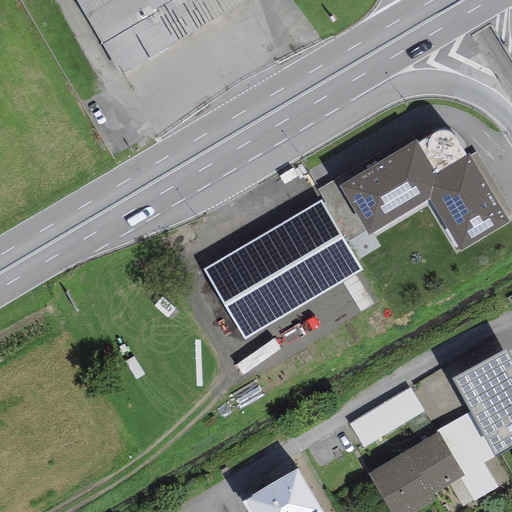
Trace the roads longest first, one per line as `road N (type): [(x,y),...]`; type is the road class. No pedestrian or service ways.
road 1 (primary): [(366,37),(0,253)]
road 2 (primary): [(0,289),(328,97)]
road 3 (residential): [(328,97),(454,86),(484,98),(511,125)]
road 4 (primary): [(328,97),(494,0)]
